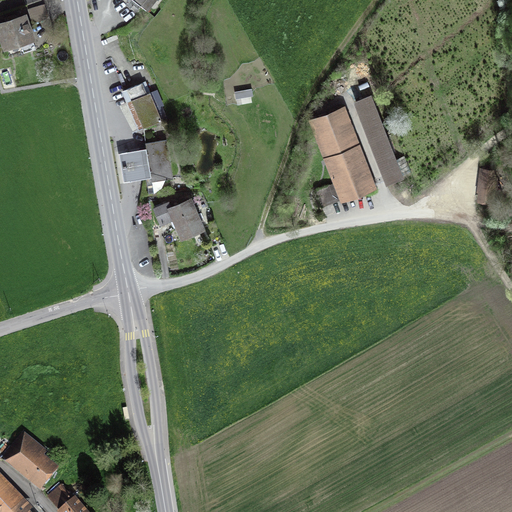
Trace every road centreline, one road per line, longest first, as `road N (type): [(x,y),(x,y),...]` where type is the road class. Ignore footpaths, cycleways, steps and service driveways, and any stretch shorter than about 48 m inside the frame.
road 1 (residential): [(127,292),(180,284),(269,243),(331,227),(453,209)]
road 2 (secondary): [(127,292),(76,0)]
road 3 (secondary): [(160,484),(148,349),(127,292)]
road 4 (secondary): [(127,292),(139,419),(160,484)]
road 5 (track): [(376,511),(511,437)]
road 6 (residential): [(0,329),(127,292)]
